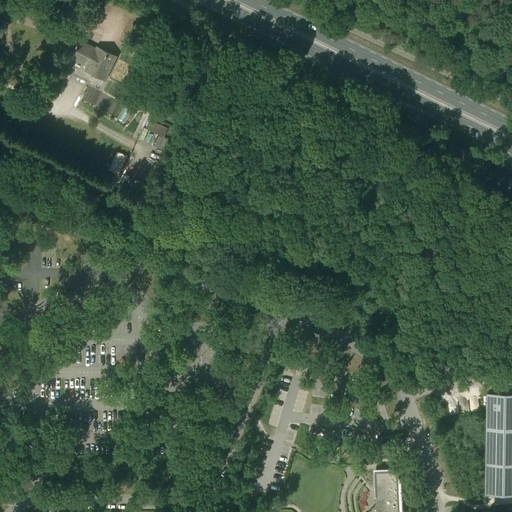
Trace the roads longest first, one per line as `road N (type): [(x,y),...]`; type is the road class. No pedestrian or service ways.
road 1 (unclassified): [(437,511),(405,398),(363,348),(0,194)]
road 2 (primary): [(210,0),(511,147)]
road 3 (primary): [(511,127),(249,0)]
